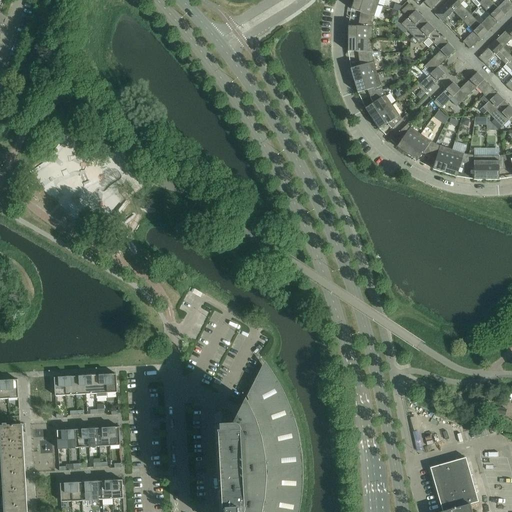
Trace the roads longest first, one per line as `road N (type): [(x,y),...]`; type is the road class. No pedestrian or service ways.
road 1 (secondary): [(161,0),(240,102),(291,196),(335,306),(360,407),(372,511)]
road 2 (secondary): [(405,511),(388,413),(338,254),(301,168),(232,57)]
road 3 (residential): [(511,189),(454,186),(380,148),(344,79),(337,41),(346,0)]
road 4 (residential): [(423,511),(398,406),(400,379),(493,400)]
road 5 (residential): [(184,511),(169,311)]
